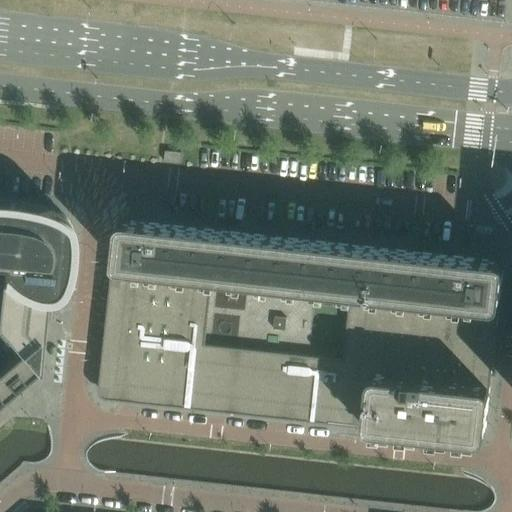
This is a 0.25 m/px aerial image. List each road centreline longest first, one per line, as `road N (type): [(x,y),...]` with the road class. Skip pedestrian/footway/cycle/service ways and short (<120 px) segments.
road 1 (secondary): [(0,85),(511,140)]
road 2 (secondary): [(511,91),(0,38)]
road 3 (residential): [(511,462),(74,415)]
road 4 (residential): [(511,216),(103,170)]
road 5 (residential): [(103,170),(74,415)]
road 6 (residential): [(299,511),(64,483)]
